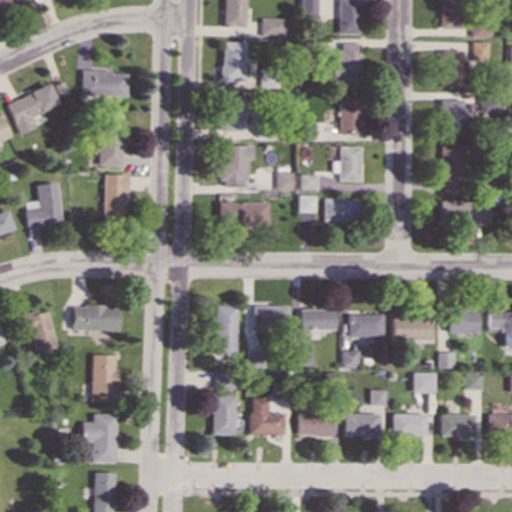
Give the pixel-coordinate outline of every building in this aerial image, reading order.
[(0,0),(0,15),(25,5),(22,0),(0,0)] [(242,0),(220,0),(220,25),(242,26),(242,0)] [(298,0),(298,14),(314,14),(314,0),(298,0)] [(335,0),(335,33),(355,33),(355,0),(335,0)] [(455,28),(455,0),(436,0),(436,27),(455,28)] [(258,35),(281,36),(282,18),(258,17),(258,35)] [(467,36),(485,36),(485,23),(467,23),(467,36)] [(218,80),(241,80),(242,42),(219,41),(218,80)] [(483,56),(483,41),(467,41),(467,56),(483,56)] [(356,43),(335,42),(334,64),(329,64),(328,83),(355,84),(356,43)] [(436,85),(458,85),(459,50),(437,50),(436,85)] [(123,96),(124,71),(78,70),(78,95),(123,96)] [(3,102),(15,134),(33,127),(28,115),(55,104),(47,84),(3,102)] [(239,130),(240,95),(217,94),(216,130),(239,130)] [(356,96),(335,96),(336,134),(357,133),(356,96)] [(436,98),(435,136),(460,137),(461,99),(436,98)] [(120,115),(97,115),(96,164),(119,165),(120,115)] [(0,139),(8,136),(0,119),(0,139)] [(311,123),(294,123),(294,138),(311,138),(311,123)] [(249,144),(220,144),(219,158),(217,158),(216,185),(241,186),(242,157),(249,158),(249,144)] [(437,191),(457,191),(458,145),(437,144),(437,191)] [(355,146),(335,146),(335,160),(327,160),(327,172),(334,172),(334,180),(355,180),(355,146)] [(287,171),(272,172),(272,191),(287,190),(287,171)] [(124,174),(100,173),(99,222),(119,222),(120,190),(124,190),(124,174)] [(311,189),(311,174),(295,173),(295,189),(311,189)] [(23,226),(56,223),(53,182),(32,184),(33,200),(21,201),(23,226)] [(310,211),(310,195),(293,194),(293,211),(310,211)] [(318,220),(354,221),(354,198),(319,198),(318,220)] [(485,200),(437,201),(437,223),(486,222),(485,200)] [(264,202),(215,201),(214,223),(264,224),(264,202)] [(0,232),(11,229),(4,209),(0,210),(0,232)] [(116,327),(115,304),(69,305),(69,328),(116,327)] [(234,305),(212,304),(210,353),(232,354),(234,305)] [(249,326),(284,326),(284,305),(249,304),(249,326)] [(331,328),(331,308),(295,309),(296,329),(331,328)] [(474,332),(474,308),(446,308),(446,332),(474,332)] [(32,353),(51,349),(41,310),(9,318),(13,336),(27,332),(32,353)] [(501,347),(511,347),(511,310),(485,310),(484,328),(502,329),(501,347)] [(380,314),(344,314),(344,335),(379,336),(380,314)] [(426,339),(427,316),(389,315),(388,338),(426,339)] [(308,365),(308,347),(291,346),(291,365),(308,365)] [(355,367),(354,349),(338,350),(338,367),(355,367)] [(243,366),(260,367),(261,351),(243,350),(243,366)] [(434,367),(450,367),(450,351),(434,351),(434,367)] [(88,400),(110,400),(110,388),(112,388),(113,354),(89,354),(88,400)] [(210,387),(231,387),(231,372),(211,371),(210,387)] [(431,372),(409,371),(408,391),(431,392),(431,372)] [(478,388),(478,372),(461,372),(461,388),(478,388)] [(366,405),(381,405),(381,388),(366,389),(366,405)] [(207,433),(229,434),(231,395),(209,394),(207,433)] [(279,434),(279,413),(263,412),(264,398),(245,397),(245,433),(279,434)] [(326,435),(326,412),(293,411),(293,434),(326,435)] [(340,435),(376,434),(375,412),(339,413),(340,435)] [(422,413),(388,412),(388,434),(421,435),(422,413)] [(113,413),(89,413),(89,421),(79,421),(79,441),(89,441),(89,461),(112,462),(113,413)] [(471,414),(436,413),(436,435),(471,435),(471,414)] [(511,413),(484,413),(483,436),(511,436),(511,413)] [(109,511),(111,472),(91,471),(90,511),(109,511)]
